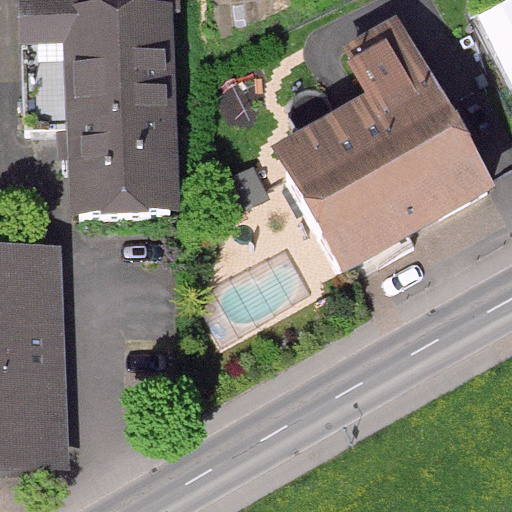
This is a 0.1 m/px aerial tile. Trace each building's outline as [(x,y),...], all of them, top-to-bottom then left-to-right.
[(181,0),(20,0),(26,131),(56,129),(66,129),(68,159),(70,218),(183,213),(174,13),(182,12),(181,0)] [(270,147),(343,272),(494,185),(396,16),(340,48),(365,92),(270,147)] [(66,129),(56,129),(57,159),(68,159),(66,129)] [(270,199),(253,166),(222,182),(239,214),(270,199)] [(0,247),(0,471),(70,469),(63,245),(0,247)]
